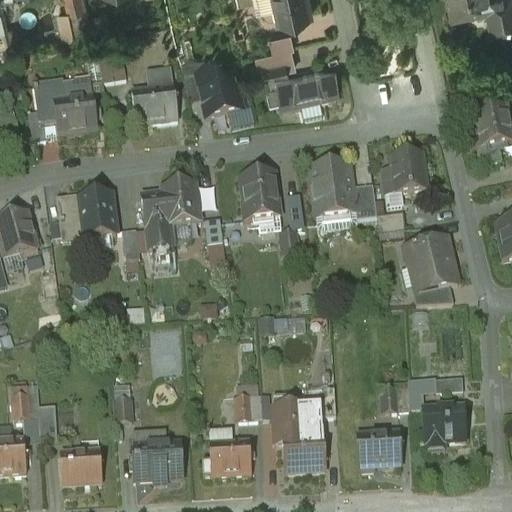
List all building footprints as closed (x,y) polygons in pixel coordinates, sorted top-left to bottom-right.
[(82,0),(65,0),(68,14),(85,10),(82,0)] [(308,0),(274,0),(279,22),(312,15),(308,0)] [(511,0),(452,0),(455,11),(471,8),(472,14),(488,11),(492,34),(511,29),(511,0)] [(290,49),(259,56),(262,66),(270,64),(285,61),(293,60),(290,49)] [(122,61),(99,66),(103,89),(126,85),(122,61)] [(270,64),(262,66),(265,81),(288,76),(285,61),(270,64)] [(195,75),(206,118),(245,109),(234,65),(195,75)] [(329,71),(288,81),(288,83),(274,86),(281,117),(295,114),(296,116),(337,107),(329,71)] [(86,90),(63,93),(63,90),(34,94),(37,118),(39,130),(45,129),(57,128),(59,143),(98,138),(93,102),(92,102),(92,96),(87,97),(86,90)] [(173,93),(132,99),(136,132),(178,127),(173,93)] [(506,112),(473,118),(480,153),(477,154),(481,172),(501,167),(498,151),(511,148),(511,132),(511,133),(506,112)] [(0,120),(0,148),(26,142),(20,116),(0,120)] [(39,130),(37,118),(28,119),(34,149),(48,147),(45,129),(39,130)] [(423,160),(389,164),(391,175),(382,177),(385,201),(394,200),(394,201),(428,197),(423,160)] [(349,169),(310,174),(316,225),(355,220),(352,194),(351,195),(348,171),(349,171),(349,169)] [(274,179),(241,183),(244,209),(242,209),(244,228),(259,226),(279,223),(274,179)] [(195,189),(162,193),(163,199),(142,201),(149,255),(173,252),(170,232),(200,228),(195,189)] [(373,192),(359,194),(362,225),(377,223),(377,222),(373,192)] [(111,199),(58,207),(64,248),(84,245),(117,241),(111,199)] [(28,218),(0,225),(0,251),(4,266),(38,256),(28,218)] [(403,219),(377,222),(377,223),(379,240),(406,237),(403,219)] [(279,223),(259,226),(259,231),(258,231),(259,237),(281,235),(279,223)] [(220,225),(204,227),(207,251),(223,249),(220,225)] [(511,226),(496,230),(504,267),(511,265),(511,226)] [(136,235),(122,237),(126,267),(140,265),(136,235)] [(296,237),(280,239),(283,262),(299,260),(296,237)] [(446,245),(403,255),(414,302),(450,293),(458,291),(446,245)] [(450,293),(414,302),(416,312),(454,310),(450,293)] [(462,385),(435,387),(436,400),(463,399),(462,385)] [(435,387),(408,388),(408,392),(408,393),(410,416),(422,415),(423,415),(423,401),(436,400),(435,387)] [(258,391),(238,393),(238,403),(258,402),(258,391)] [(408,393),(396,394),(398,418),(410,417),(410,416),(408,393)] [(396,394),(380,395),(382,419),(398,418),(396,394)] [(334,395),(320,396),(321,424),(336,423),(334,395)] [(320,396),(303,397),(304,413),(305,413),(305,425),(306,425),(321,424),(320,396)] [(38,401),(12,402),(14,426),(40,424),(39,413),(38,401)] [(238,403),(234,404),(236,428),(262,426),(261,402),(258,402),(238,403)] [(131,406),(115,407),(116,429),(132,428),(131,406)] [(55,412),(39,413),(40,424),(41,448),(57,447),(55,412)] [(323,438),(307,439),(306,425),(305,425),(305,413),(304,413),(273,415),(276,451),(283,450),(285,480),(325,477),(323,438)] [(423,415),(422,415),(424,450),(426,450),(427,458),(445,457),(445,449),(466,448),(464,413),(423,415)] [(0,429),(0,443),(17,444),(17,430),(0,429)] [(160,438),(133,439),(134,452),(133,452),(136,488),(157,487),(156,486),(180,484),(180,485),(182,485),(179,449),(161,450),(160,438)] [(399,438),(357,440),(359,474),(360,474),(360,479),(375,478),(374,473),(401,472),(399,438)] [(24,446),(0,447),(0,480),(27,478),(24,446)] [(249,447),(209,450),(210,467),(202,467),(203,483),(211,482),(212,483),(251,481),(249,447)] [(99,457),(61,460),(63,492),(101,490),(99,457)]
